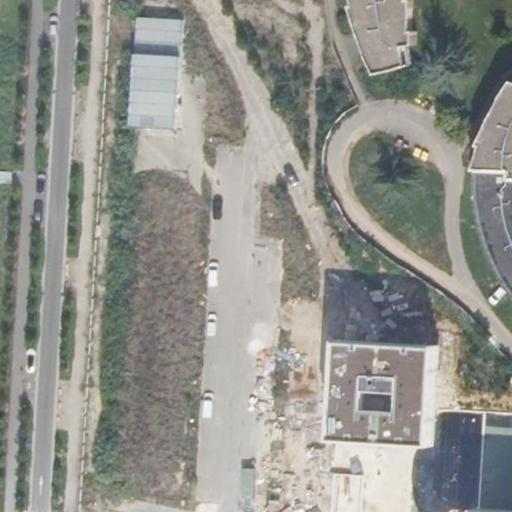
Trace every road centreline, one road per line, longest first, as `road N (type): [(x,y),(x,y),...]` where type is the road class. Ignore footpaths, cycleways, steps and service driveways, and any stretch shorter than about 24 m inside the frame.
road 1 (unknown): [(159,0),(149,511)]
road 2 (unknown): [(400,511),(398,463),(368,351),(251,97)]
road 3 (unknown): [(251,97),(234,511)]
road 4 (unknown): [(335,279),(325,511)]
